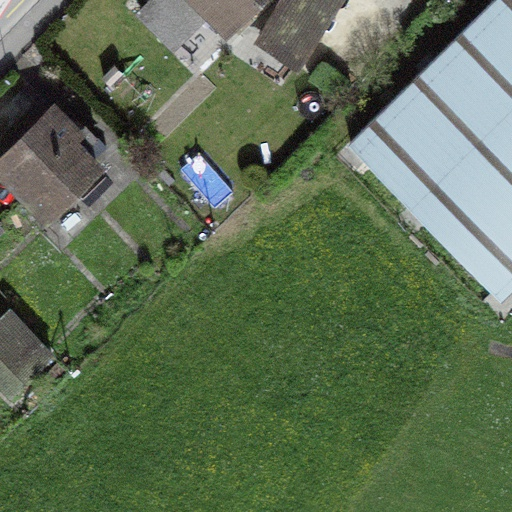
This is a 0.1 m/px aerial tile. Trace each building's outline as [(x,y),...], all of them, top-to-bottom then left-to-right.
[(259,0),(183,0),(220,38),(259,0)] [(339,0),(281,0),(252,51),(295,76),(339,0)] [(497,299),(511,283),(511,0),(500,0),(349,149),(497,299)] [(108,162),(54,107),(0,159),(0,186),(41,228),(108,162)] [(8,310),(0,318),(0,375),(14,389),(51,352),(8,310)]
